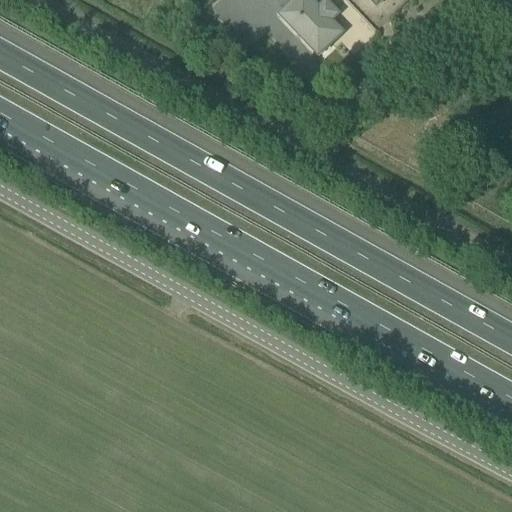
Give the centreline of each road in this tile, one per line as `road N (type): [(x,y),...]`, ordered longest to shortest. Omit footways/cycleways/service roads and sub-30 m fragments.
road 1 (unclassified): [(511,478),(0,192)]
road 2 (motorway): [(0,114),(511,399)]
road 3 (motorway): [(511,335),(0,52)]
road 4 (unclassified): [(511,273),(22,0)]
